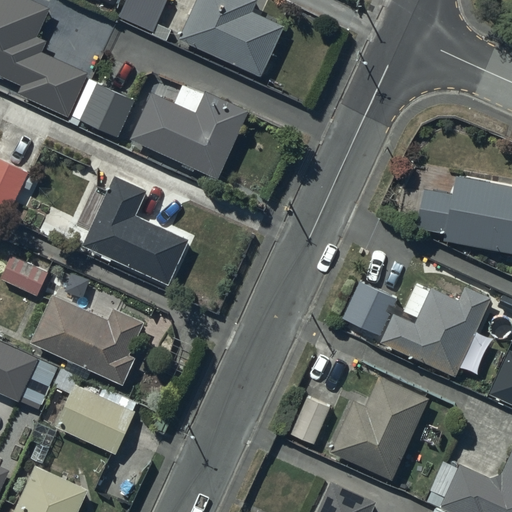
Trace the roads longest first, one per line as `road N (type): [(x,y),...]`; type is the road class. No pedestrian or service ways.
road 1 (tertiary): [(401,32),(184,511)]
road 2 (tertiary): [(401,32),(511,82)]
